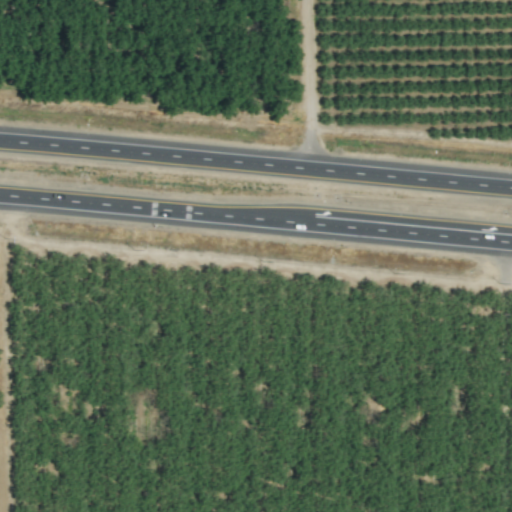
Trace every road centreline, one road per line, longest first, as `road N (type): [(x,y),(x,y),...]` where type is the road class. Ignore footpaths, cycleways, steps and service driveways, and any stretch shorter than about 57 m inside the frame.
road 1 (primary): [(0,196),(511,241)]
road 2 (primary): [(511,186),(0,142)]
